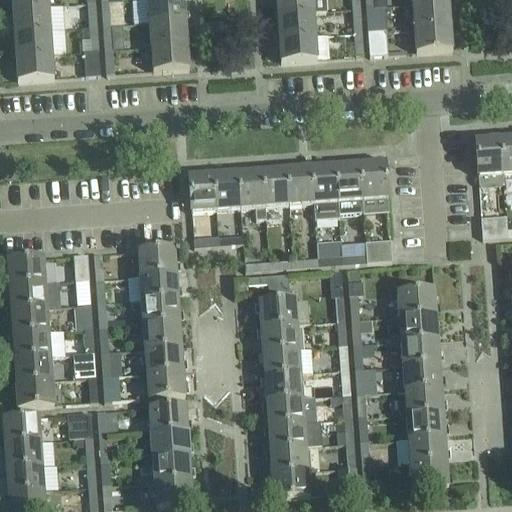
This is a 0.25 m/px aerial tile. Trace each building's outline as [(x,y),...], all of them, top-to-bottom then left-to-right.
[(49,11),(47,0),(11,0),(12,14),(49,11)] [(95,8),(94,0),(86,0),(87,9),(95,8)] [(312,0),(275,0),(277,18),(313,16),(312,0)] [(358,0),(350,0),(352,13),(360,12),(358,0)] [(374,11),(373,0),(365,0),(366,12),(374,11)] [(449,6),(448,0),(411,0),(412,9),(449,6)] [(184,1),(147,3),(149,28),(185,25),(184,1)] [(109,6),(101,7),(103,31),(111,30),(109,6)] [(450,30),(449,6),(412,9),(414,33),(450,30)] [(97,30),(95,8),(87,9),(89,31),(97,30)] [(49,11),(12,14),(14,37),(50,35),(49,11)] [(376,35),(374,11),(366,12),(368,36),(376,35)] [(361,37),(360,12),(352,13),(353,37),(361,37)] [(313,16),(277,18),(279,42),(315,40),(313,16)] [(185,25),(149,28),(151,52),(187,49),(185,25)] [(97,30),(89,31),(90,44),(90,55),(98,54),(97,30)] [(111,30),(103,31),(105,55),(113,55),(111,30)] [(452,55),(450,30),(414,33),(416,57),(452,55)] [(52,59),(50,35),(14,37),(16,61),(52,59)] [(386,35),(376,35),(368,36),(369,61),(388,59),(386,35)] [(363,61),(361,37),(353,37),(355,62),(363,61)] [(317,64),(315,40),(279,42),(280,67),(317,64)] [(189,73),(187,49),(151,52),(152,76),(189,73)] [(98,54),(90,55),(90,56),(84,57),(85,81),(100,80),(98,54)] [(115,79),(113,55),(105,55),(107,79),(115,79)] [(52,59),(16,61),(17,86),(54,83),(52,59)] [(511,141),(500,142),(503,179),(511,178),(511,141)] [(503,179),(500,142),(475,144),(478,181),(503,179)] [(359,168),(361,205),(387,203),(384,166),(359,168)] [(361,205),(359,168),(335,170),(338,207),(361,205)] [(335,170),(311,171),(314,208),(338,207),(335,170)] [(311,171),(286,173),(289,210),(314,208),(311,171)] [(289,210),(286,173),(262,175),(265,212),(289,210)] [(262,175),(238,176),(241,213),(255,212),(256,224),(266,224),(265,212),(262,175)] [(238,176),(213,178),(216,215),(241,213),(238,176)] [(216,215),(213,178),(188,180),(191,217),(216,215)] [(507,242),(507,234),(506,221),(481,223),(482,243),(507,242)] [(243,240),(218,242),(218,250),(243,248),(243,240)] [(218,250),(218,242),(193,244),(194,252),(218,250)] [(366,260),(367,268),(391,266),(390,245),(365,247),(366,260)] [(139,280),(176,278),(174,253),(137,256),(139,280)] [(95,283),(103,283),(102,258),(94,259),(95,283)] [(81,284),(89,284),(87,260),(73,261),(75,285),(81,284)] [(366,260),(343,261),(343,269),(367,268),(366,260)] [(343,269),(343,261),(318,263),(318,271),(343,269)] [(8,289),(45,287),(43,263),(6,265),(8,289)] [(318,271),(318,263),(293,265),(294,273),(318,271)] [(294,273),(293,265),(269,267),(269,274),(294,273)] [(269,274),(269,267),(244,268),(245,276),(269,274)] [(336,326),(344,326),(341,276),(328,277),(329,289),(334,289),(336,326)] [(178,303),(176,278),(139,280),(141,306),(178,303)] [(287,279),(247,282),(247,290),(267,289),(268,300),(288,298),(287,279)] [(103,283),(95,283),(97,309),(105,309),(103,283)] [(89,284),(81,284),(83,310),(91,310),(89,284)] [(47,313),(45,287),(8,289),(10,316),(47,313)] [(349,301),(357,300),(362,300),(361,287),(348,288),(349,301)] [(399,322),(436,320),(434,295),(397,297),(399,322)] [(359,325),(357,300),(349,301),(351,325),(359,325)] [(179,327),(178,303),(141,306),(143,330),(179,327)] [(260,332),(297,329),(295,305),(258,307),(260,332)] [(107,333),(105,309),(97,309),(99,334),(107,333)] [(91,310),(83,310),(75,311),(77,335),(85,334),(85,335),(93,334),(91,310)] [(47,313),(10,316),(12,341),(49,338),(47,313)] [(437,344),(436,320),(399,322),(400,346),(437,344)] [(359,325),(351,325),(353,350),(361,349),(359,325)] [(346,350),(344,326),(336,326),(338,351),(346,350)] [(179,327),(143,330),(144,356),(181,353),(179,327)] [(297,329),(260,332),(262,357),(299,354),(297,329)] [(109,358),(107,333),(99,334),(101,359),(109,358)] [(93,334),(85,335),(86,360),(94,359),(93,334)] [(50,362),(49,338),(12,341),(13,365),(50,362)] [(439,369),(437,344),(400,346),(402,371),(439,369)] [(361,349),(353,350),(354,374),(362,374),(361,349)] [(348,375),(346,350),(338,351),(340,375),(348,375)] [(181,353),(144,356),(146,378),(183,375),(181,353)] [(299,354),(262,357),(263,381),(300,378),(299,354)] [(111,381),(109,358),(101,359),(103,381),(111,381)] [(94,359),(86,360),(88,383),(96,382),(94,359)] [(52,386),(50,362),(13,365),(15,388),(52,386)] [(441,393),(439,369),(402,371),(404,396),(441,393)] [(364,399),(362,374),(354,374),(356,399),(364,399)] [(185,401),(183,375),(146,378),(148,403),(185,401)] [(340,375),(330,376),(330,384),(340,383),(340,375)] [(350,400),(348,375),(340,375),(340,383),(342,400),(350,400)] [(300,378),(263,381),(265,406),(302,403),(300,378)] [(118,380),(111,381),(103,381),(104,406),(120,405),(118,380)] [(98,407),(96,382),(88,383),(90,407),(98,407)] [(54,410),(52,386),(15,388),(17,413),(54,410)] [(441,393),(404,396),(406,421),(443,418),(441,393)] [(366,423),(364,399),(356,399),(358,424),(366,423)] [(350,400),(342,400),(343,425),(351,424),(350,400)] [(302,403),(265,406),(267,430),(304,427),(302,403)] [(150,438),(187,435),(185,410),(148,413),(150,438)] [(98,443),(106,442),(105,417),(97,418),(98,443)] [(84,444),(92,443),(90,418),(82,418),(84,444)] [(444,442),(443,418),(406,421),(407,445),(444,442)] [(4,450),(41,447),(39,421),(2,424),(4,450)] [(368,448),(366,423),(358,424),(360,448),(368,448)] [(353,449),(351,424),(343,425),(345,449),(353,449)] [(304,427),(267,430),(269,455),(306,452),(304,427)] [(189,459),(187,435),(150,438),(152,462),(189,459)] [(108,466),(106,442),(98,443),(100,467),(108,466)] [(446,465),(444,442),(407,445),(409,468),(446,465)] [(92,443),(84,444),(86,468),(94,467),(92,443)] [(42,472),(41,447),(4,450),(5,475),(42,472)] [(368,448),(360,448),(361,471),(369,471),(368,448)] [(355,473),(353,449),(345,449),(347,474),(355,473)] [(306,452),(269,455),(270,479),(307,477),(306,452)] [(189,459),(152,462),(154,486),(191,484),(189,459)] [(448,491),(446,465),(409,468),(411,493),(448,491)] [(108,466),(100,467),(102,490),(110,490),(108,466)] [(94,467),(86,468),(88,492),(96,491),(94,467)] [(369,471),(361,471),(363,497),(371,496),(369,471)] [(44,495),(42,472),(5,475),(7,498),(44,495)] [(357,497),(355,473),(347,474),(349,498),(357,497)] [(307,477),(270,479),(272,503),(309,501),(307,477)] [(192,509),(191,484),(154,486),(156,511),(192,509)] [(111,511),(110,490),(102,490),(103,511),(111,511)] [(97,511),(96,491),(88,492),(89,511),(97,511)] [(45,511),(44,495),(7,498),(8,511),(45,511)]
